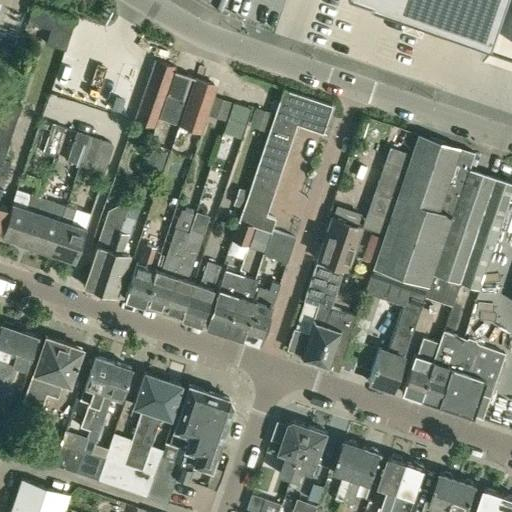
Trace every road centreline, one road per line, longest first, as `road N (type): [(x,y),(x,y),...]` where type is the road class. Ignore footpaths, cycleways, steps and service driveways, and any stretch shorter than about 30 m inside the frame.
road 1 (residential): [(267,365),(357,89)]
road 2 (unclassified): [(267,365),(0,275)]
road 3 (unclassified): [(511,448),(278,369)]
road 4 (unclassified): [(142,0),(217,42),(357,89)]
road 5 (unclassified): [(357,89),(511,143)]
road 6 (residential): [(229,511),(278,369)]
